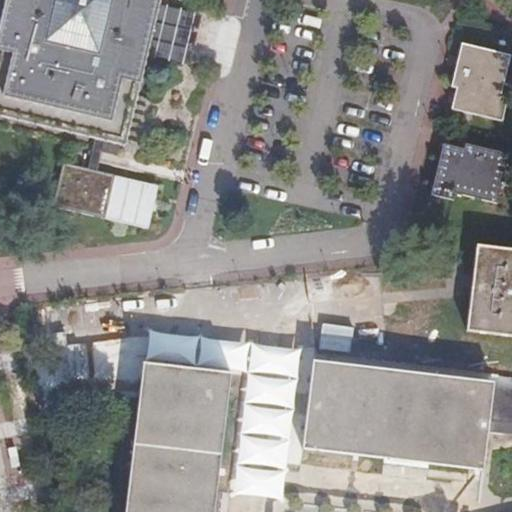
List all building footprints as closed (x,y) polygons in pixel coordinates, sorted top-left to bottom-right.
[(63,164),(51,207),(146,229),(155,186),(94,170),(100,143),(124,149),(144,57),(188,68),(201,14),(155,1),(155,0),(0,0),(0,119),(91,140),(83,169),(63,164)] [(508,56),(461,45),(450,85),(456,87),(451,108),(499,119),(505,97),(499,96),(508,56)] [(461,146),(442,142),(430,193),(450,198),(452,191),(493,201),(505,153),(462,142),(461,146)] [(511,256),(482,252),(470,337),(511,341),(511,256)] [(495,391),(315,367),(304,451),(484,476),(492,419),(511,421),(511,511),(511,394),(495,393),(495,391)] [(212,511),(229,381),(146,371),(128,511),(212,511)]
